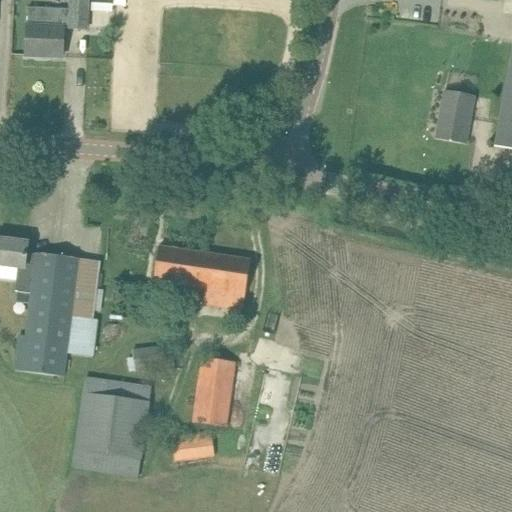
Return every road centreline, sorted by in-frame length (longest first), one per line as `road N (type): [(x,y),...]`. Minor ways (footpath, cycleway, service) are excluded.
road 1 (tertiary): [(0,143),(285,173)]
road 2 (tertiary): [(511,227),(285,173)]
road 3 (unclassified): [(285,173),(329,0)]
